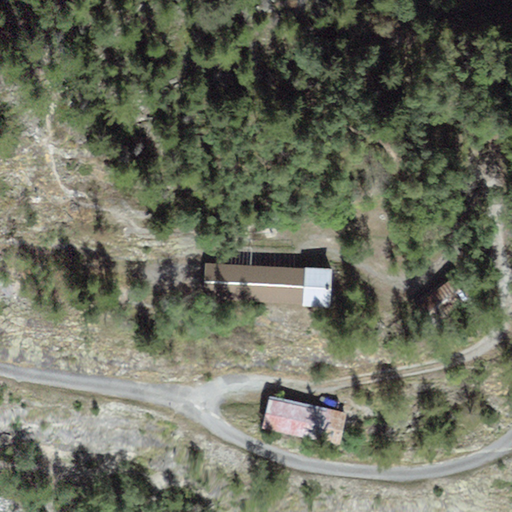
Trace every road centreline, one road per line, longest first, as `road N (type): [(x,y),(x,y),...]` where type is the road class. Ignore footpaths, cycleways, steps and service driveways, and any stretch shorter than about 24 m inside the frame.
road 1 (track): [(511,436),(450,467),(403,474),(326,469),(219,427),(199,402),(0,368)]
road 2 (track): [(511,191),(502,188),(456,256),(433,270),(333,245),(259,248),(181,226)]
road 3 (track): [(199,402),(241,382),(309,386),(460,358),(511,316)]
